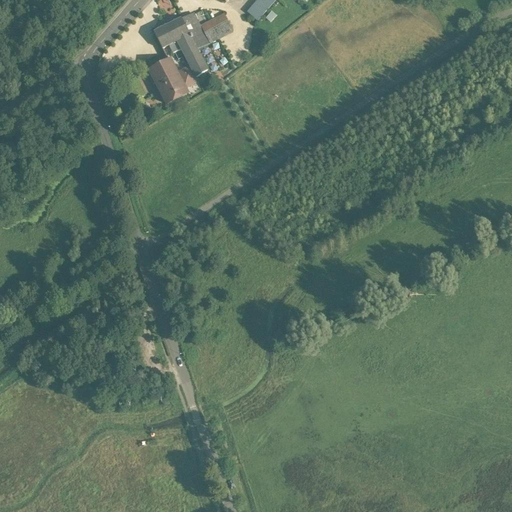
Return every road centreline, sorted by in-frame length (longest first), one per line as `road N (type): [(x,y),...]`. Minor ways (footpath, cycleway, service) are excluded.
road 1 (unknown): [(188,392),(441,283),(472,257),(511,246)]
road 2 (tertiary): [(230,511),(151,278)]
road 3 (tertiary): [(87,72),(151,278)]
